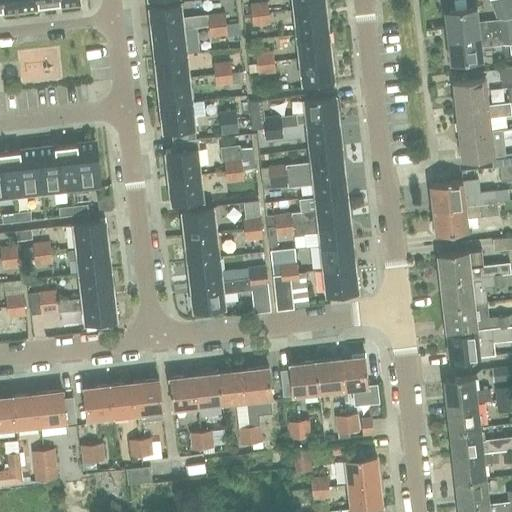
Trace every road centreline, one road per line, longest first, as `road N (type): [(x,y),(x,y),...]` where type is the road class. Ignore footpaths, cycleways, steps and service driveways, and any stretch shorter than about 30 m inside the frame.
road 1 (residential): [(399,312),(362,0)]
road 2 (residential): [(399,312),(151,341)]
road 3 (residential): [(151,341),(124,110)]
road 4 (residential): [(419,511),(399,312)]
road 5 (residential): [(151,341),(0,359)]
road 6 (residential): [(124,110),(0,124)]
